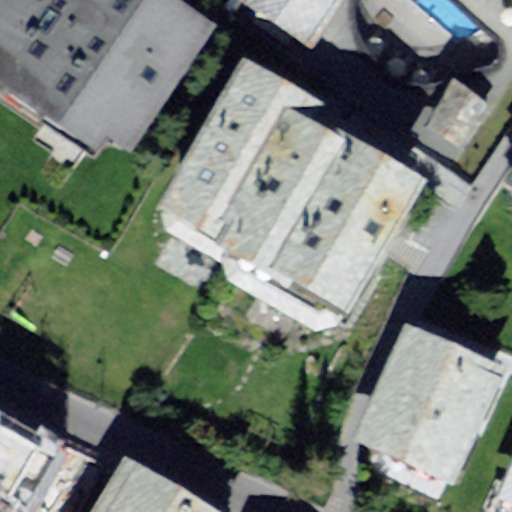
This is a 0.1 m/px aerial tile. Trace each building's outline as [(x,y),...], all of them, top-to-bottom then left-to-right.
[(153,0),(0,0),(0,85),(110,157),(195,27),(153,0)] [(337,0),(266,0),(314,33),(337,0)] [(436,163),(242,44),(147,197),(341,317),(436,163)] [(511,329),(428,291),(374,409),(475,455),(511,374),(511,329)] [(511,434),(494,470),(511,479),(511,434)] [(0,511),(33,511),(65,461),(30,439),(0,487),(0,511)] [(221,511),(106,449),(70,511),(221,511)]
